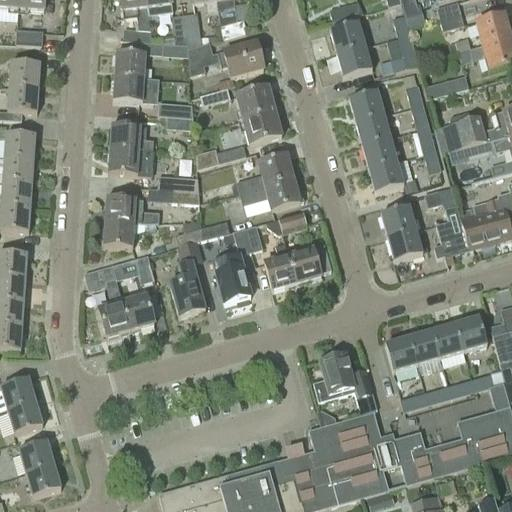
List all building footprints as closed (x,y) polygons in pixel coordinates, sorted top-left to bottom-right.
[(0,0),(0,14),(18,16),(18,0),(0,0)] [(44,0),(18,0),(18,16),(44,18),(44,0)] [(136,24),(137,36),(123,35),(123,48),(152,49),(148,21),(147,14),(145,0),(120,0),(123,24),(136,24)] [(148,21),(172,19),(169,0),(145,0),(147,14),(148,21)] [(206,18),(217,16),(214,0),(189,0),(191,10),(205,8),(206,18)] [(236,27),(233,5),(240,4),(239,0),(214,0),(217,16),(219,34),(223,46),(246,39),(242,26),(236,27)] [(398,0),(385,0),(389,13),(401,10),(398,0)] [(398,0),(401,10),(402,13),(415,9),(413,0),(398,0)] [(363,20),(358,8),(329,16),(333,28),(363,20)] [(436,14),(440,26),(460,20),(457,8),(436,14)] [(196,19),(182,21),(183,26),(185,46),(186,51),(186,56),(209,50),(215,48),(215,41),(199,43),(196,19)] [(463,31),(460,20),(440,26),(442,37),(463,31)] [(475,28),(482,52),(510,44),(504,20),(475,28)] [(170,22),(174,50),(186,51),(185,46),(183,26),(182,21),(170,22)] [(392,24),(397,45),(408,42),(403,22),(392,24)] [(329,38),(336,62),(365,54),(358,30),(329,38)] [(15,50),(41,52),(42,38),(16,37),(15,50)] [(408,42),(397,45),(402,63),(390,66),(393,78),(416,71),(408,42)] [(457,58),(457,59),(470,56),(470,55),(467,44),(454,48),(447,50),(450,60),(457,58)] [(460,70),(485,63),(489,76),(511,70),(511,49),(510,44),(482,52),(470,55),(470,56),(457,59),(460,70)] [(161,62),(187,64),(186,56),(186,51),(174,50),(162,50),(161,62)] [(186,56),(187,64),(189,83),(204,79),(200,65),(212,62),(209,50),(186,56)] [(226,95),(226,94),(233,92),(231,85),(262,76),(255,50),(217,60),(220,74),(226,72),(229,84),(217,87),(219,97),(226,95)] [(372,77),(365,54),(336,62),(342,85),(372,77)] [(116,59),(114,83),(143,86),(144,85),(145,61),(116,59)] [(10,69),(8,93),(38,95),(39,70),(10,69)] [(113,108),(142,110),(154,110),(155,85),(144,85),(143,86),(114,83),(113,108)] [(468,95),(465,83),(424,94),(427,106),(468,95)] [(405,95),(410,115),(422,112),(417,92),(405,95)] [(0,125),(21,127),(21,119),(36,120),(38,95),(8,93),(7,118),(0,117),(0,125)] [(234,103),(241,127),(274,118),(267,94),(234,103)] [(229,106),(226,95),(219,97),(199,102),(202,113),(229,106)] [(348,106),(355,130),(384,122),(377,98),(348,106)] [(157,123),(166,123),(191,125),(190,112),(158,110),(157,123)] [(428,135),(422,112),(410,115),(417,138),(428,135)] [(492,134),(483,137),(480,125),(439,136),(445,160),(464,155),(486,149),(492,147),(511,141),(511,115),(489,122),(492,134)] [(281,143),(274,118),(241,127),(248,152),(281,143)] [(355,130),(361,153),(390,145),(384,122),(355,130)] [(192,137),(191,125),(166,123),(165,136),(192,137)] [(152,158),(152,146),(145,146),(146,134),(111,131),(109,155),(152,158)] [(417,138),(423,161),(434,158),(428,135),(417,138)] [(5,140),(3,165),(33,167),(34,142),(5,140)] [(495,158),(511,153),(511,141),(492,147),(495,158)] [(361,153),(368,176),(397,168),(390,145),(361,153)] [(489,160),(486,149),(464,155),(467,166),(489,160)] [(195,160),(196,177),(204,175),(203,174),(218,170),(218,171),(245,163),(242,153),(215,160),(215,155),(195,160)] [(107,181),(137,183),(151,184),(152,158),(109,155),(107,181)] [(439,177),(434,158),(423,161),(428,180),(439,177)] [(235,189),(239,201),(293,186),(287,162),(257,170),(260,181),(235,189)] [(2,188),(31,190),(33,167),(3,165),(2,188)] [(511,166),(489,172),(492,182),(492,184),(511,177),(511,166)] [(403,192),(397,168),(368,176),(374,200),(403,192)] [(172,186),(172,196),(172,197),(198,199),(198,194),(197,187),(172,186)] [(239,201),(242,212),(267,205),(271,218),(300,210),(293,186),(239,201)] [(2,188),(0,212),(30,214),(31,190),(2,188)] [(511,212),(511,188),(507,189),(509,198),(497,202),(497,204),(500,216),(505,215),(511,212)] [(451,194),(423,202),(427,214),(443,209),(445,216),(457,213),(451,194)] [(171,209),(199,210),(198,199),(172,197),(171,209)] [(106,204),(104,228),(129,230),(134,230),(134,231),(157,232),(158,219),(141,218),(142,206),(106,204)] [(472,211),(475,223),(500,216),(497,204),(472,211)] [(0,236),(28,238),(30,214),(0,212),(0,219),(0,236)] [(380,221),(387,245),(415,237),(415,235),(420,234),(418,224),(412,226),(409,213),(380,221)] [(435,231),(441,251),(444,263),(511,245),(511,242),(505,215),(500,216),(475,223),(461,227),(457,213),(445,216),(448,228),(435,231)] [(303,219),(278,226),(282,241),(307,234),(303,219)] [(199,226),(181,228),(181,230),(183,238),(174,241),(177,253),(201,246),(200,234),(199,226)] [(266,229),(267,233),(278,242),(282,241),(278,226),(266,229)] [(226,227),(204,233),(200,234),(201,246),(221,241),(222,242),(229,240),(226,227)] [(132,255),(134,231),(134,230),(129,230),(104,228),(102,253),(132,255)] [(256,232),(244,236),(250,258),(262,255),(256,232)] [(239,262),(250,258),(244,236),(229,240),(222,242),(224,250),(235,247),(239,262)] [(422,260),(415,237),(387,245),(393,268),(422,260)] [(180,271),(177,272),(181,285),(168,289),(178,323),(204,315),(191,271),(202,268),(196,249),(184,252),(176,254),(180,271)] [(288,261),(287,261),(284,250),(275,252),(278,265),(264,269),(271,297),(296,290),(288,261)] [(324,251),(288,261),(296,290),(320,283),(319,279),(331,276),(324,251)] [(436,265),(444,263),(441,251),(433,254),(436,265)] [(0,259),(0,283),(25,286),(27,261),(0,259)] [(147,262),(111,272),(115,285),(125,283),(122,273),(135,270),(140,289),(153,285),(147,262)] [(211,267),(216,281),(224,310),(249,303),(239,265),(227,268),(225,263),(211,267)] [(105,288),(115,285),(111,272),(101,274),(105,288)] [(101,274),(83,279),(88,297),(105,292),(101,274)] [(0,307),(24,309),(25,286),(0,283),(0,307)] [(106,343),(129,336),(121,307),(118,298),(108,300),(111,310),(98,314),(106,343)] [(144,301),(121,307),(129,336),(153,330),(144,301)] [(0,331),(22,333),(24,309),(0,307),(0,331)] [(511,336),(511,312),(502,315),(508,338),(511,336)] [(478,322),(454,329),(462,358),(486,351),(478,322)] [(454,329),(431,335),(439,364),(462,358),(454,329)] [(0,355),(21,357),(22,333),(0,331),(0,355)] [(498,332),(489,334),(492,342),(500,340),(498,332)] [(431,335),(408,342),(416,371),(439,364),(431,335)] [(511,365),(511,354),(508,338),(492,342),(499,369),(511,365)] [(393,378),(416,371),(408,342),(384,349),(393,378)] [(343,400),(354,397),(360,419),(377,414),(365,375),(350,380),(344,360),(319,368),(323,381),(311,384),(316,404),(342,396),(343,400)] [(500,378),(470,386),(474,397),(489,393),(503,389),(503,388),(500,378)] [(0,392),(0,395),(6,416),(35,408),(28,384),(0,392)] [(470,386),(447,392),(451,404),(474,397),(470,386)] [(503,389),(489,393),(494,408),(507,404),(509,412),(457,426),(462,443),(425,453),(421,437),(382,447),(374,418),(375,418),(375,416),(319,432),(308,435),(308,437),(309,436),(314,456),(303,459),(301,452),(294,454),(287,456),(289,463),(227,480),(158,500),(161,511),(331,511),(511,461),(511,416),(504,388),(503,388),(503,389)] [(428,410),(451,404),(447,392),(424,399),(428,410)] [(403,417),(428,410),(424,399),(400,406),(403,417)] [(41,432),(35,408),(6,416),(13,440),(41,432)] [(18,455),(24,479),(53,471),(46,447),(18,455)] [(60,495),(53,471),(24,479),(31,503),(60,495)] [(437,511),(435,502),(407,509),(408,511),(437,511)] [(509,511),(507,502),(494,506),(495,511),(509,511)]
